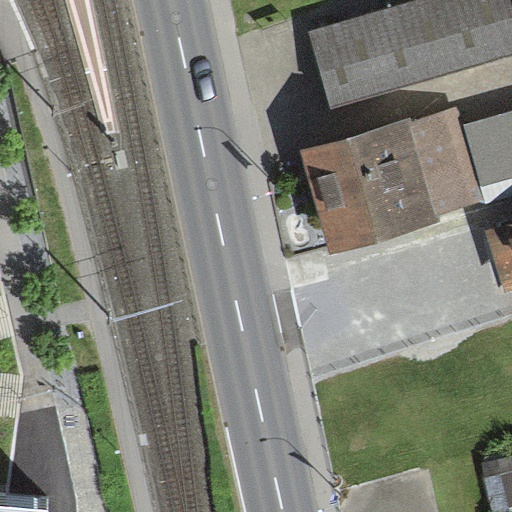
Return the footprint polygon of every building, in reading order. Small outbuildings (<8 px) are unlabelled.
[(325,109),(511,58),(511,20),(506,0),(469,0),(307,44),(325,109)] [(299,155),(323,243),(462,206),(461,201),(511,187),(511,120),(443,138),(438,119),(299,155)] [(334,278),(363,389),(511,352),(503,321),(447,336),(440,308),(497,294),(500,306),(511,302),(511,213),(473,223),(477,242),(334,278)] [(475,475),(485,511),(490,511),(511,506),(511,501),(502,467),(475,475)] [(45,511),(46,499),(0,495),(0,511),(45,511)]
